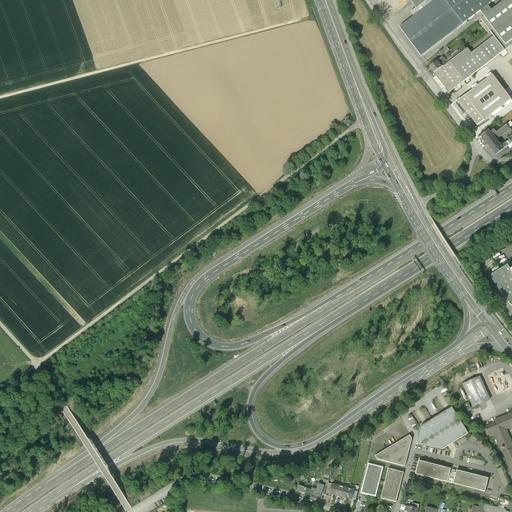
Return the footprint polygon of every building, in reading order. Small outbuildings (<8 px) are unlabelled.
[(435,0),(413,17),(399,27),(421,56),(480,11),(488,6),(495,0),(435,0)] [(409,0),(416,8),(410,12),(413,17),(435,0),(409,0)] [(511,0),(505,0),(491,10),(488,6),(480,11),(484,16),(481,19),(494,36),(504,51),(511,44),(511,0)] [(471,53),(467,48),(450,61),(464,81),(504,51),(494,36),(471,53)] [(442,54),(443,55),(449,50),(446,47),(439,52),(441,55),(442,54)] [(462,52),(460,49),(458,51),(457,50),(450,55),(448,52),(445,54),(448,58),(446,60),(440,65),(441,67),(462,52)] [(431,69),(434,73),(441,67),(440,65),(439,64),(437,61),(429,67),(430,68),(429,68),(431,70),(431,69)] [(449,93),(464,81),(450,61),(434,73),(449,93)] [(492,74),(458,100),(477,125),(511,99),(492,74)] [(511,123),(510,121),(496,132),(493,135),(496,139),(510,128),(510,127),(511,125),(511,123)] [(481,135),(485,141),(493,135),(496,132),(494,130),(492,131),(491,133),(488,129),(481,135)] [(485,141),(491,149),(499,143),(496,139),(493,135),(485,141)] [(511,142),(511,135),(509,138),(510,139),(502,145),(501,146),(499,143),(491,149),(496,155),(508,146),(511,142)] [(510,305),(511,305),(511,273),(510,269),(507,265),(491,275),(491,278),(510,305)] [(511,384),(504,368),(487,375),(496,395),(511,387),(511,384)] [(490,399),(480,376),(462,384),(473,407),(490,399)] [(418,443),(443,449),(469,433),(452,407),(421,426),(418,443)] [(511,425),(511,412),(495,419),(496,421),(485,426),(489,436),(494,434),(510,472),(511,470),(511,446),(505,429),(511,425)] [(405,467),(412,439),(410,436),(376,456),(378,460),(405,467)] [(454,481),(454,484),(485,492),(489,479),(457,471),(456,473),(455,473),(455,471),(452,470),(452,472),(450,472),(451,469),(419,461),(416,474),(447,482),(448,479),(454,481)] [(376,497),(380,484),(380,481),(384,467),(369,464),(361,493),(376,497)] [(385,482),(380,481),(380,484),(384,485),(381,499),(396,503),(404,473),(388,469),(385,482)] [(311,491),(307,489),(306,493),(320,498),(322,494),(325,486),(322,485),(319,484),(317,490),(312,488),(311,491)] [(330,495),(335,496),(338,486),(332,484),(330,495)] [(299,486),(297,492),(306,495),(306,493),(307,489),(299,486)] [(335,496),(341,498),(344,487),(338,486),(335,496)] [(349,489),(344,487),(341,498),(347,499),(349,489)] [(355,490),(349,489),(347,499),(352,500),(355,490)] [(504,508),(507,500),(501,498),(498,506),(504,508)] [(483,511),(484,510),(485,504),(481,503),(480,508),(474,506),(472,511),(483,511)]
